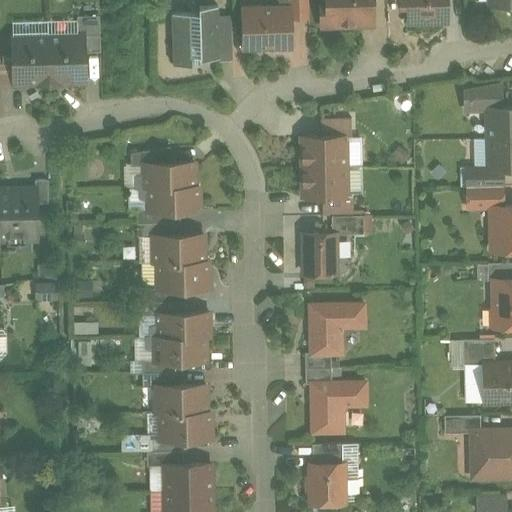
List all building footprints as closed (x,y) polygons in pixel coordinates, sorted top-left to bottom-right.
[(308,0),(288,0),(289,6),(290,6),(290,18),(309,17),(308,0)] [(320,0),(321,27),(373,25),(372,0),(320,0)] [(445,0),(401,0),(401,4),(408,4),(408,22),(446,21),(445,0)] [(511,0),(489,0),(490,5),(500,5),(506,10),(511,10),(511,0)] [(218,17),(217,6),(199,7),(199,13),(190,13),(190,12),(172,13),(174,66),(192,65),(191,63),(197,63),(202,63),(201,59),(220,58),(218,17)] [(289,6),(243,8),(244,48),(291,47),(290,18),(290,6),(289,6)] [(99,15),(77,15),(77,33),(84,33),(85,51),(100,50),(99,15)] [(220,62),(231,61),(229,16),(218,17),(220,58),(220,62)] [(77,33),(48,34),(49,84),(61,84),(61,82),(86,81),(85,51),(84,33),(77,33)] [(48,34),(12,35),(13,63),(13,83),(38,82),(38,85),(49,84),(48,34)] [(13,63),(0,63),(0,83),(13,83),(13,63)] [(501,84),(465,90),(465,109),(487,109),(487,108),(501,107),(501,84)] [(511,106),(501,107),(487,108),(487,109),(488,138),(511,137),(511,106)] [(351,137),(351,117),(321,118),(321,136),(345,136),(346,137),(351,137)] [(321,136),(301,136),(302,167),(346,166),(346,137),(345,136),(321,136)] [(511,167),(511,137),(488,138),(488,167),(488,168),(502,168),(511,167)] [(170,146),(131,153),(131,166),(144,165),(144,163),(167,163),(166,148),(170,147),(170,146)] [(167,163),(144,163),(144,165),(144,173),(136,177),(136,187),(199,186),(198,185),(195,185),(194,162),(167,163)] [(346,166),(302,167),(303,197),(322,196),(347,196),(347,195),(346,166)] [(488,168),(488,167),(467,167),(467,187),(503,187),(502,168),(488,168)] [(48,179),(35,179),(35,189),(36,189),(36,203),(48,203),(48,179)] [(199,186),(136,187),(136,188),(140,188),(140,197),(149,201),(149,209),(149,211),(172,210),(199,210),(199,186)] [(467,187),(467,208),(491,207),(491,206),(503,206),(503,187),(467,187)] [(35,189),(0,189),(0,238),(37,238),(36,203),(36,189),(35,189)] [(347,196),(322,196),(323,215),(332,215),(353,215),(353,195),(347,195),(347,196)] [(511,205),(503,206),(491,206),(491,207),(492,251),(511,250),(511,205)] [(149,211),(149,209),(137,209),(137,223),(172,223),(172,222),(172,210),(149,211)] [(353,215),(332,215),(331,233),(336,233),(336,234),(364,234),(364,215),(353,215)] [(172,222),(172,223),(137,223),(137,236),(154,236),(154,235),(180,234),(180,222),(172,222)] [(331,233),(303,234),(304,274),(337,273),(336,234),(336,233),(331,233)] [(180,234),(154,235),(154,236),(154,262),(208,261),(208,260),(203,260),(203,234),(180,234)] [(208,261),(154,262),(154,263),(158,263),(159,288),(159,289),(187,289),(208,288),(208,261)] [(511,262),(487,263),(487,281),(493,280),(493,279),(511,278),(511,262)] [(511,326),(511,278),(493,279),(493,280),(494,306),(498,311),(498,321),(503,327),(511,326)] [(92,281),(74,282),(75,298),(92,298),(92,281)] [(56,284),(37,284),(37,301),(56,301),(56,284)] [(159,289),(159,288),(149,288),(150,301),(143,301),(144,301),(187,301),(187,289),(159,289)] [(187,301),(144,301),(144,314),(158,314),(159,313),(190,313),(187,301)] [(364,303),(310,304),(311,352),(311,354),(331,353),(342,353),(341,326),(365,326),(364,303)] [(190,313),(159,313),(158,314),(159,324),(150,327),(150,337),(146,337),(209,336),(209,312),(190,313)] [(97,321),(74,321),(74,335),(97,335),(97,321)] [(209,336),(146,337),(147,347),(155,350),(155,360),(155,361),(185,361),(205,360),(205,337),(209,337),(209,336)] [(494,339),(462,339),(463,364),(484,364),(484,363),(495,363),(494,339)] [(92,341),(79,342),(79,365),(93,365),(92,341)] [(331,353),(311,354),(311,352),(305,352),(305,368),(331,368),(331,353)] [(155,361),(155,360),(142,360),(142,374),(178,373),(182,373),(182,372),(185,361),(155,361)] [(511,362),(495,363),(484,363),(484,364),(485,402),(511,400),(511,362)] [(331,368),(305,368),(305,384),(311,384),(311,382),(332,382),(331,368)] [(178,373),(142,374),(142,387),(156,386),(156,385),(178,385),(178,373)] [(332,382),(311,382),(311,384),(312,432),(343,431),(342,405),(366,404),(366,381),(332,382)] [(178,385),(156,385),(156,386),(156,412),(210,411),(206,411),(206,384),(178,385)] [(210,411),(156,412),(157,413),(160,413),(161,438),(161,439),(187,439),(211,438),(210,411)] [(480,415),(444,416),(445,433),(472,433),(472,431),(480,431),(480,415)] [(511,430),(480,431),(472,431),(472,433),(473,477),(511,476),(511,430)] [(161,439),(161,438),(150,439),(151,452),(183,451),(187,451),(187,439),(161,439)] [(342,443),(312,444),(312,464),(342,463),(342,443)] [(151,452),(147,452),(147,466),(165,466),(165,464),(183,464),(183,451),(151,452)] [(312,464),(309,464),(309,475),(307,477),(307,490),(310,493),(310,503),(345,502),(344,463),(312,464)] [(183,464),(165,464),(165,466),(166,491),(212,490),(211,464),(183,464)] [(211,511),(212,490),(166,491),(165,511),(211,511)] [(506,511),(506,494),(478,495),(478,511),(487,511),(488,511),(506,511)]
